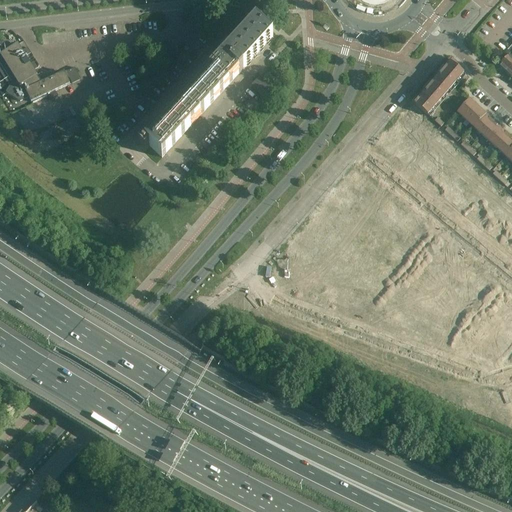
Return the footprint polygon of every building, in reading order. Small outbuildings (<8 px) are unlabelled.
[(256,23),(145,143),(162,158),(273,38),(256,23)] [(0,93),(2,97),(7,94),(19,102),(28,98),(31,103),(32,103),(33,104),(46,98),(48,101),(57,97),(55,92),(70,85),(65,73),(45,82),(41,75),(37,76),(26,58),(31,55),(27,49),(22,52),(18,45),(11,50),(6,43),(0,43),(0,93)] [(511,58),(509,55),(499,67),(506,73),(511,66),(511,58)] [(450,63),(443,71),(456,83),(464,75),(459,71),(462,68),(452,60),(450,63)] [(66,72),(72,84),(80,80),(75,68),(66,72)] [(435,80),(449,92),(456,83),(443,71),(435,80)] [(460,83),(464,86),(469,79),(466,76),(460,83)] [(260,77),(251,87),(264,99),(273,89),(260,77)] [(428,88),(442,100),(449,92),(435,80),(428,88)] [(421,96),(435,108),(442,100),(428,88),(421,96)] [(435,108),(421,96),(414,104),(428,116),(435,108)] [(465,121),(478,107),(469,100),(456,114),(465,121)] [(478,107),(465,121),(473,129),(486,115),(478,107)] [(486,115),(473,129),(481,136),(494,122),(486,115)] [(438,119),(434,122),(441,128),(444,124),(438,119)] [(494,122),(481,136),(489,143),(502,129),(494,122)] [(451,137),(454,134),(448,128),(445,131),(451,137)] [(502,129),(489,143),(497,151),(510,137),(502,129)] [(389,134),(383,141),(397,154),(404,146),(389,134)] [(454,134),(451,137),(457,143),(460,139),(454,134)] [(511,139),(510,137),(497,151),(505,158),(511,150),(511,139)] [(383,141),(376,148),(390,161),(397,154),(383,141)] [(467,152),(470,148),(464,143),(461,146),(467,152)] [(376,148),(370,155),(384,168),(390,161),(376,148)] [(470,148),(467,152),(473,157),(476,154),(470,148)] [(370,155),(363,162),(377,175),(384,168),(370,155)] [(483,166),(486,163),(480,157),(477,160),(483,166)] [(363,162),(357,169),(371,182),(377,175),(363,162)] [(486,163),(483,166),(489,172),(492,169),(486,163)] [(357,169),(350,177),(365,189),(371,182),(357,169)] [(499,181),(502,177),(496,172),(492,175),(499,181)] [(350,177),(344,184),(358,197),(365,189),(350,177)] [(437,177),(430,184),(444,197),(451,190),(437,177)] [(507,188),(510,186),(507,184),(508,183),(502,177),(499,181),(507,188)] [(344,184),(337,191),(352,204),(358,197),(344,184)] [(430,184),(424,191),(438,204),(444,197),(430,184)] [(337,191),(331,198),(345,211),(352,204),(337,191)] [(424,191),(417,198),(431,211),(438,204),(424,191)] [(331,198),(324,205),(338,218),(345,211),(331,198)] [(417,198),(411,206),(425,218),(431,211),(417,198)] [(477,199),(470,207),(485,220),(491,212),(477,199)] [(411,206),(404,213),(418,225),(425,218),(411,206)] [(470,207),(464,214),(478,227),(485,220),(470,207)] [(404,213),(398,220),(412,233),(418,225),(404,213)] [(464,214),(458,221),(472,234),(478,227),(464,214)] [(398,220),(391,227),(406,240),(412,233),(398,220)] [(458,221),(451,228),(465,241),(472,234),(458,221)] [(391,227),(385,234),(399,247),(406,240),(391,227)] [(451,228),(445,235),(459,248),(465,241),(451,228)] [(385,234),(378,241),(393,254),(399,247),(385,234)] [(445,235),(438,242),(452,255),(459,248),(445,235)] [(378,241),(372,249),(386,261),(393,254),(378,241)] [(438,242),(432,250),(446,262),(452,255),(438,242)] [(432,250),(425,257),(439,270),(446,262),(432,250)] [(425,257),(419,264),(433,277),(439,270),(425,257)] [(419,264),(412,271),(426,284),(433,277),(419,264)] [(511,270),(506,265),(500,273),(511,283),(511,270)] [(412,271),(406,278),(420,291),(426,284),(412,271)] [(511,283),(500,273),(493,280),(508,293),(511,287),(511,283)] [(493,280),(487,287),(501,300),(508,293),(493,280)] [(487,287),(481,294),(495,307),(501,300),(487,287)] [(481,294),(474,301),(488,314),(495,307),(481,294)] [(474,301),(468,308),(482,321),(488,314),(474,301)] [(468,308),(461,315),(475,328),(482,321),(468,308)] [(461,315),(454,323),(468,336),(475,328),(461,315)] [(51,503),(45,510),(48,511),(53,511),(56,508),(51,503)]
